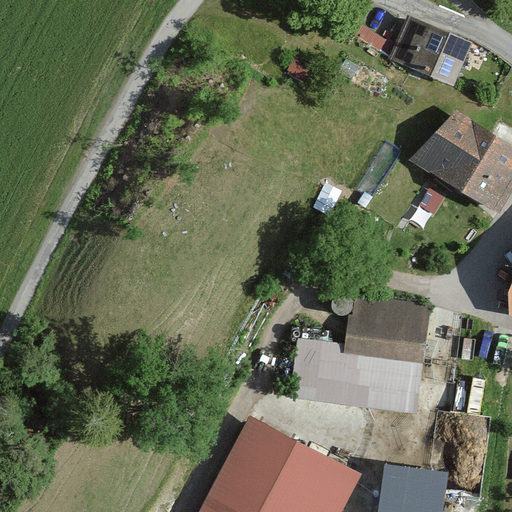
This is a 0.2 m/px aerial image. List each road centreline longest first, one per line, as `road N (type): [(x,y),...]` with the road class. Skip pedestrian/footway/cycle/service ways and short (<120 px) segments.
road 1 (unclassified): [(0,348),(123,110),(193,0)]
road 2 (residential): [(404,0),(511,51)]
